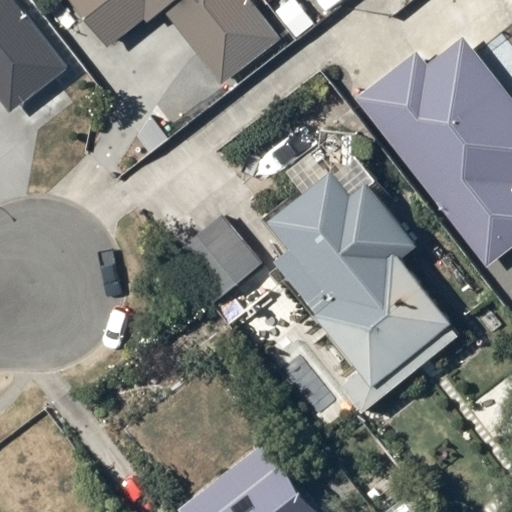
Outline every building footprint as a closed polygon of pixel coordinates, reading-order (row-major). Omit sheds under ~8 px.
[(0,0),(0,96),(14,113),(70,68),(17,0),(0,0)] [(75,0),(112,48),(164,6),(225,85),(284,38),(253,0),(75,0)] [(359,99),(490,266),(511,248),(511,95),(466,37),(431,64),(421,50),(359,99)] [(277,261),(376,385),(457,321),(406,255),(420,243),(372,184),(354,196),(335,172),(273,220),(296,246),(277,261)] [(264,263),(226,214),(174,254),(212,303),(264,263)] [(325,511),(269,439),(183,507),(186,511),(325,511)]
